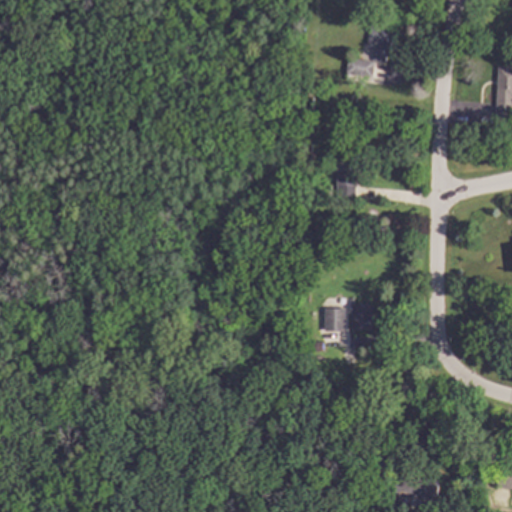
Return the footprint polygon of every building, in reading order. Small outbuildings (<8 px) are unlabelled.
[(397,27),(393,56),(384,55),(383,61),(372,60),(374,47),(366,46),(369,23),(397,27)] [(372,61),(370,76),(344,73),(346,57),(372,61)] [(511,66),(511,98),(511,119),(493,118),(496,66),(511,66)] [(356,144),(355,178),(354,178),(353,199),(334,198),(336,143),(356,144)] [(340,219),(340,227),(322,227),(322,230),(318,230),(318,218),(340,219)] [(511,266),(492,267),(491,244),(511,243),(511,266)] [(370,329),(349,329),(349,303),(370,303),(370,329)] [(343,308),(342,329),(321,329),(322,307),(343,308)] [(320,350),(310,350),(310,340),(320,340),(320,350)] [(392,457),(392,476),(373,475),(374,456),(392,457)] [(511,464),(511,488),(500,488),(501,464),(511,464)] [(422,477),(421,479),(442,480),(440,511),(421,511),(422,500),(396,499),(398,476),(422,477)]
